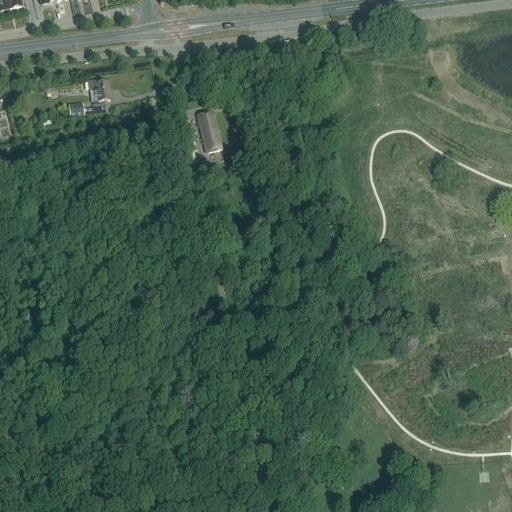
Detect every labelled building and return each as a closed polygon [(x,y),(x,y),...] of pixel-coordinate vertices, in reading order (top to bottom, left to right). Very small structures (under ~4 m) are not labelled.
[(10,11),(22,8),(20,0),(0,0),(0,9),(1,13),(10,11)] [(88,92),(89,93),(94,93),(96,102),(91,103),(92,110),(103,108),(103,103),(109,102),(106,83),(94,85),(94,83),(94,82),(86,84),(87,84),(88,92)] [(50,87),(45,88),(43,92),(46,96),(51,95),(53,91),(50,87)] [(84,118),(82,104),(68,106),(70,120),(84,118)] [(206,156),(221,152),(211,114),(197,118),(206,156)]
